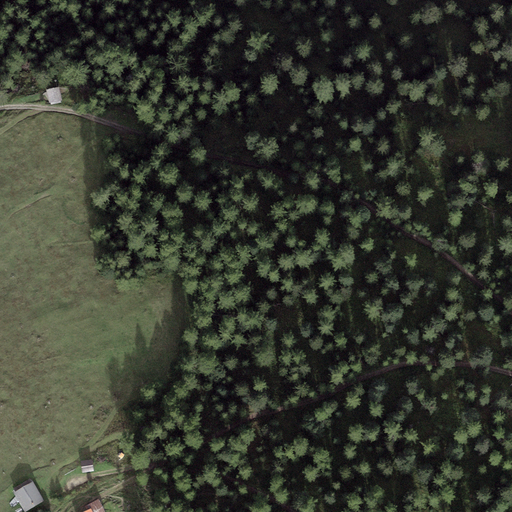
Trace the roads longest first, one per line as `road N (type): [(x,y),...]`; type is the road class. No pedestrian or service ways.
road 1 (track): [(511,317),(435,245),(322,179),(81,118),(0,121)]
road 2 (track): [(63,511),(67,501),(406,362),(511,376)]
